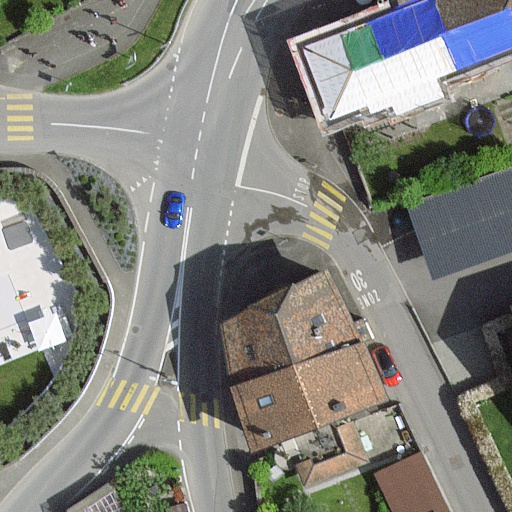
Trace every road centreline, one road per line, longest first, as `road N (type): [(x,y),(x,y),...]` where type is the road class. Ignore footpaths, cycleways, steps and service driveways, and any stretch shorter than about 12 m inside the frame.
road 1 (residential): [(476,511),(346,235),(293,202),(197,169)]
road 2 (residential): [(202,136),(0,123)]
road 3 (tertiary): [(182,287),(112,417)]
road 4 (tertiary): [(253,0),(202,136)]
road 5 (tertiary): [(203,429),(182,287)]
road 6 (tertiary): [(112,417),(25,511)]
